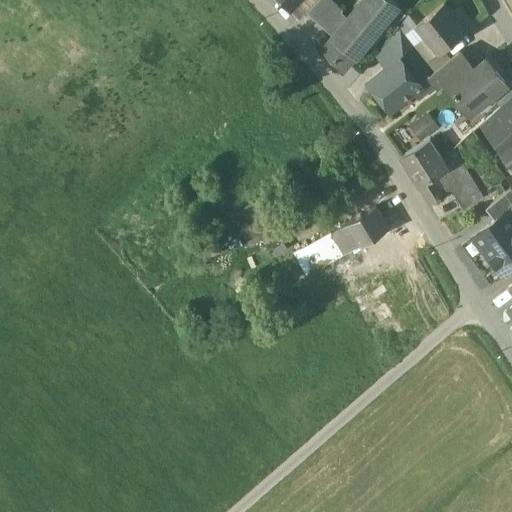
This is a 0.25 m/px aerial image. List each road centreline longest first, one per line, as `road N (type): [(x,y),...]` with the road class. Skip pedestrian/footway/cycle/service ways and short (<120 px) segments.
road 1 (residential): [(254,0),(377,142),(511,355)]
road 2 (track): [(476,308),(238,511)]
